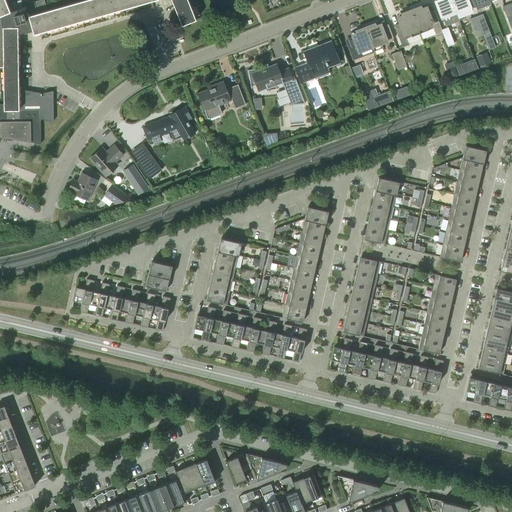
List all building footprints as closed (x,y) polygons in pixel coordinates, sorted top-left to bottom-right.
[(187,0),(77,0),(78,2),(59,7),(46,11),(43,0),(41,0),(32,3),(35,14),(29,16),(26,7),(24,8),(21,0),(20,0),(12,2),(14,11),(10,12),(5,0),(0,0),(0,66),(3,66),(4,104),(0,104),(0,140),(1,137),(41,144),(41,119),(44,119),(44,121),(54,121),(53,91),(44,93),(44,95),(41,96),(41,93),(24,90),(22,103),(20,103),(19,33),(32,30),(34,34),(154,0),(171,0),(182,25),(196,20),(187,0)] [(461,25),(451,0),(437,0),(435,1),(442,17),(450,14),(454,26),(460,24),(461,25)] [(467,0),(451,0),(461,25),(459,20),(465,18),(463,14),(471,11),(469,7),(470,6),(467,0)] [(511,12),(509,4),(503,7),(511,30),(511,12)] [(420,7),(411,10),(420,33),(433,28),(436,34),(442,31),(441,30),(434,10),(428,13),(426,7),(421,9),(420,7)] [(420,33),(411,10),(402,13),(403,16),(398,18),(400,23),(394,26),(402,47),(409,44),(407,39),(420,33)] [(483,14),(477,17),(484,35),(490,32),(483,14)] [(484,35),(477,17),(470,19),(477,37),(484,35)] [(368,27),(365,28),(375,51),(383,48),(381,43),(393,38),(388,25),(381,27),(380,24),(375,26),(374,24),(368,27)] [(375,51),(365,28),(357,31),(357,33),(353,35),(353,37),(347,40),(352,54),(364,49),(366,54),(375,51)] [(448,28),(441,30),(442,31),(446,41),(448,46),(454,44),(448,28)] [(312,74),(339,63),(331,41),(303,52),(307,63),(295,68),(301,83),(314,78),(312,74)] [(407,66),(401,50),(392,54),(398,70),(407,66)] [(379,68),(377,56),(367,59),(369,70),(379,68)] [(488,56),(478,60),(481,67),(490,63),(488,56)] [(474,59),(469,62),(472,71),(478,69),(474,59)] [(458,75),(453,61),(444,65),(449,78),(458,75)] [(289,101),(305,103),(305,102),(304,102),(296,79),(293,80),(288,69),(279,72),(276,64),(268,68),(265,65),(261,67),(256,68),(248,70),(251,88),(252,88),(251,87),(256,85),(259,90),(268,87),(269,89),(267,90),(275,88),(275,84),(282,81),(284,85),(290,100),(289,100),(289,101)] [(363,74),(360,66),(353,69),(356,77),(363,74)] [(205,110),(208,119),(222,113),(219,105),(232,100),(235,108),(245,104),(237,85),(228,89),(226,84),(224,85),(223,82),(208,88),(209,90),(198,94),(205,110)] [(375,89),(363,93),(370,109),(393,100),(389,91),(378,95),(375,89)] [(400,89),(394,91),(397,99),(403,97),(400,89)] [(255,108),(263,108),(262,97),(254,97),(255,108)] [(184,138),(194,133),(183,115),(187,112),(184,107),(170,115),(171,117),(144,127),(149,140),(152,139),(155,145),(162,142),(160,136),(170,132),(173,140),(183,136),(184,138)] [(263,134),(267,145),(278,141),(277,132),(263,134)] [(115,162),(123,155),(114,145),(109,150),(110,151),(107,153),(102,148),(90,159),(106,176),(118,165),(115,162)] [(466,146),(462,159),(482,164),(485,151),(484,150),(466,146)] [(160,172),(147,154),(138,161),(144,168),(143,168),(143,169),(144,168),(147,173),(146,173),(147,174),(147,173),(151,178),(150,178),(151,178),(160,172)] [(462,159),(460,171),(479,176),(482,164),(462,159)] [(433,168),(434,172),(448,167),(446,163),(433,168)] [(127,170),(138,186),(145,182),(134,165),(127,170)] [(460,171),(457,184),(476,188),(479,176),(460,171)] [(73,193),(87,200),(97,180),(82,173),(79,180),(78,182),(73,179),(68,189),(73,192),(73,193)] [(380,178),(377,190),(397,195),(400,182),(380,178)] [(457,184),(454,196),(473,200),(476,188),(457,184)] [(105,195),(115,203),(129,198),(112,185),(105,195)] [(377,190),(374,203),(394,207),(397,195),(377,190)] [(454,196),(451,208),(471,213),(473,200),(454,196)] [(374,203),(371,215),(391,220),(394,207),(374,203)] [(308,206),(305,219),(324,224),(327,212),(327,211),(308,206)] [(451,208),(448,220),(468,225),(471,213),(451,208)] [(371,215),(369,228),(388,232),(391,220),(371,215)] [(305,219),(302,232),(321,236),(324,224),(305,219)] [(448,220),(445,233),(465,237),(468,225),(448,220)] [(388,232),(369,228),(366,240),(385,245),(388,232)] [(302,232),(299,244),(318,249),(321,236),(302,232)] [(445,233),(443,245),(462,249),(465,237),(445,233)] [(220,250),(239,254),(242,243),(222,239),(220,250)] [(299,244),(296,256),(316,261),(318,249),(299,244)] [(462,249),(443,245),(440,257),(459,262),(462,249)] [(220,250),(217,262),(236,267),(239,254),(220,250),(219,249),(220,250)] [(296,256),(293,269),(313,273),(316,261),(296,256)] [(362,258),(359,270),(378,275),(381,262),(362,258)] [(511,263),(505,261),(502,272),(511,274),(511,263)] [(151,262),(149,273),(168,278),(170,266),(151,262)] [(217,262),(214,275),(233,280),(236,267),(217,262)] [(293,269),(290,281),(310,285),(313,273),(293,269)] [(359,270),(356,283),(375,287),(378,275),(359,270)] [(168,278),(149,273),(146,287),(165,291),(168,278)] [(214,275),(211,288),(230,292),(233,280),(214,275)] [(436,275),(433,288),(452,292),(455,279),(436,275)] [(79,312),(86,314),(94,280),(87,279),(85,289),(77,287),(79,277),(78,277),(71,310),(72,310),(74,301),(82,302),(79,312)] [(95,316),(101,317),(109,284),(102,282),(100,292),(92,291),(95,281),(94,280),(86,314),(87,314),(89,304),(97,306),(95,316)] [(290,281),(288,293),(307,298),(310,285),(290,281)] [(356,283),(353,295),(372,300),(375,287),(356,283)] [(110,319),(117,321),(124,288),(118,286),(115,296),(108,294),(110,284),(109,284),(101,317),(102,317),(104,308),(112,309),(110,319)] [(125,323),(132,324),(140,291),(133,289),(130,299),(123,298),(125,288),(124,288),(117,321),(120,311),(127,313),(125,323)] [(230,292),(211,288),(208,301),(227,305),(230,292)] [(433,288),(430,300),(449,304),(452,292),(433,288)] [(511,292),(498,289),(496,300),(511,303),(511,292)] [(140,326),(147,328),(155,295),(148,293),(146,303),(138,301),(140,291),(132,324),(133,324),(135,315),(142,317),(140,326)] [(288,293),(285,306),(304,310),(307,298),(288,293)] [(155,295),(147,328),(148,328),(150,318),(158,320),(155,330),(163,331),(170,298),(163,297),(161,306),(153,305),(155,295)] [(353,295),(350,308),(369,312),(372,300),(353,295)] [(430,300),(427,312),(446,317),(449,304),(430,300)] [(511,303),(496,300),(494,310),(511,314),(511,303)] [(201,340),(208,342),(215,309),(208,307),(206,317),(198,315),(201,305),(200,305),(192,338),(193,338),(195,329),(203,331),(201,340)] [(304,310),(285,306),(282,318),(301,323),(301,322),(304,310)] [(350,308),(347,320),(367,324),(369,312),(350,308)] [(216,344),(223,345),(230,312),(224,310),(221,320),(214,319),(216,309),(215,309),(208,342),(210,332),(218,334),(216,344)] [(511,314),(494,310),(491,319),(511,324),(511,314)] [(231,347),(238,349),(246,316),(239,314),(237,324),(229,322),(231,312),(230,312),(223,345),(226,336),(233,338),(231,347)] [(427,312),(424,325),(443,329),(446,317),(427,312)] [(246,351),(253,352),(261,319),(254,318),(252,327),(244,326),(246,316),(238,349),(239,349),(241,339),(249,341),(246,351)] [(262,354),(268,356),(276,323),(269,321),(267,331),(259,329),(262,319),(261,319),(253,352),(254,352),(256,343),(264,345),(262,354)] [(511,324),(491,319),(489,330),(511,335),(511,324)] [(367,324),(347,320),(344,333),(364,337),(367,324)] [(277,358),(284,359),(291,326),(284,325),(282,335),(274,333),(277,323),(276,323),(268,356),(269,356),(271,346),(279,348),(277,358)] [(424,325),(421,337),(441,342),(443,329),(424,325)] [(291,326),(284,359),(286,350),(294,352),(292,361),(299,363),(307,330),(300,328),(297,338),(290,336),(292,326),(291,326)] [(511,335),(489,330),(487,340),(510,345),(511,335)] [(337,372),(344,373),(352,340),(345,339),(343,349),(335,347),(337,337),(336,337),(328,370),(329,370),(332,360),(339,362),(337,372)] [(441,342),(421,337),(418,350),(438,354),(441,342)] [(352,375),(359,377),(367,344),(360,342),(358,352),(350,350),(352,340),(344,373),(345,373),(347,364),(355,366),(352,375)] [(487,340),(484,350),(507,355),(510,345),(487,340)] [(368,379),(374,380),(382,347),(375,346),(373,356),(365,354),(368,344),(367,344),(359,377),(360,377),(362,367),(370,369),(368,378),(368,379)] [(383,382),(390,384),(397,351),(390,349),(388,359),(380,357),(383,347),(382,347),(374,380),(375,380),(377,371),(385,373),(383,382)] [(484,350),(482,360),(505,365),(507,355),(484,350)] [(398,386),(405,387),(412,354),(406,353),(403,363),(396,361),(398,351),(397,351),(390,384),(392,374),(400,376),(398,386)] [(413,389),(420,391),(428,358),(421,356),(419,366),(411,364),(413,354),(412,354),(405,387),(405,388),(408,378),(415,380),(413,389)] [(428,358),(420,391),(421,391),(423,381),(431,383),(428,393),(436,395),(443,361),(436,360),(434,370),(426,368),(428,358)] [(505,365),(482,360),(480,370),(503,375),(505,365)] [(473,403),(480,405),(486,377),(480,376),(479,380),(471,378),(472,374),(471,374),(464,401),(466,401),(468,392),(476,394),(473,403)] [(489,407),(495,408),(502,381),(495,379),(494,383),(486,382),(487,378),(486,377),(480,405),(481,405),(483,395),(491,397),(489,407)] [(504,410),(511,412),(511,405),(511,383),(510,383),(509,387),(501,385),(502,381),(495,408),(496,408),(498,399),(506,401),(504,410)] [(0,418),(0,429),(12,426),(11,425),(10,421),(10,420),(9,420),(8,417),(8,416),(0,418)] [(0,429),(0,441),(16,436),(15,435),(14,431),(14,430),(13,430),(12,427),(12,426),(0,429)] [(0,441),(0,453),(19,446),(19,445),(19,444),(17,441),(18,440),(17,440),(16,436),(0,441)] [(0,453),(4,463),(24,456),(23,455),(21,451),(22,450),(21,450),(20,447),(19,446),(0,453)] [(246,453),(247,455),(250,463),(252,469),(256,480),(286,468),(287,467),(288,465),(287,464),(286,463),(246,453)] [(247,455),(238,459),(237,456),(236,456),(237,457),(227,461),(227,460),(226,460),(235,482),(236,482),(235,481),(245,477),(245,478),(246,478),(244,472),(252,469),(250,463),(247,455)] [(4,463),(8,473),(27,466),(27,465),(26,464),(25,461),(25,460),(23,456),(24,456),(4,463)] [(196,463),(204,485),(205,485),(204,484),(214,480),(214,481),(215,481),(206,459),(205,459),(206,460),(196,464),(196,463)] [(186,467),(194,489),(195,489),(194,488),(204,484),(204,485),(196,463),(195,463),(196,464),(186,468),(186,467)] [(8,473),(12,483),(31,476),(31,475),(29,471),(29,470),(28,467),(28,466),(27,466),(8,473)] [(175,471),(179,480),(184,492),(184,491),(194,488),(194,489),(186,467),(185,467),(186,468),(176,472),(176,471),(175,471)] [(314,474),(303,478),(312,500),(322,496),(314,474)] [(377,485),(353,479),(337,475),(348,502),(377,490),(379,489),(379,487),(379,486),(377,485)] [(31,476),(12,483),(16,493),(35,486),(35,485),(33,481),(33,480),(32,480),(31,476)] [(292,482),(296,492),(297,492),(301,503),(302,502),(302,504),(312,500),(303,478),(293,482),(292,482)] [(169,482),(177,505),(178,504),(177,503),(187,500),(187,501),(188,500),(184,491),(184,492),(179,480),(169,484),(169,482)] [(159,486),(167,509),(167,508),(167,507),(176,504),(177,505),(169,482),(168,483),(169,484),(159,487),(159,486)] [(260,488),(262,494),(273,489),(271,484),(260,488)] [(149,490),(156,511),(157,511),(166,507),(167,509),(159,486),(158,487),(159,488),(149,491),(149,490)] [(220,494),(220,493),(218,489),(210,492),(212,497),(220,494)] [(139,494),(138,494),(145,511),(154,511),(156,511),(149,490),(148,490),(149,492),(139,495),(139,494)] [(253,491),(246,494),(249,501),(255,498),(253,491)] [(297,492),(296,492),(287,495),(287,494),(286,495),(292,511),(303,511),(304,511),(305,511),(302,504),(302,502),(301,503),(297,492)] [(129,498),(128,498),(133,511),(145,511),(138,494),(139,496),(129,499),(129,498)] [(249,501),(246,494),(240,496),(243,503),(249,501)] [(118,502),(122,511),(133,511),(128,498),(128,500),(119,503),(118,502)] [(282,511),(281,509),(287,506),(284,498),(278,501),(277,498),(276,499),(276,500),(267,503),(266,502),(266,503),(269,511),(282,511)] [(394,502),(397,511),(410,511),(404,498),(404,499),(395,503),(394,502)] [(443,501),(439,511),(467,511),(469,511),(469,509),(468,507),(467,507),(443,501)] [(108,506),(110,511),(122,511),(118,502),(118,503),(109,507),(108,506)] [(384,506),(386,511),(397,511),(394,502),(394,503),(385,507),(384,506)]
